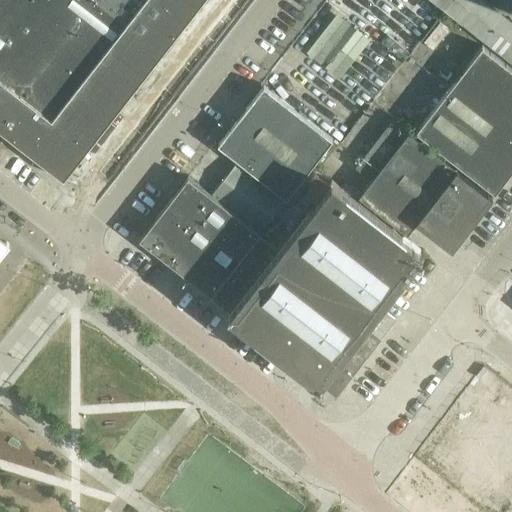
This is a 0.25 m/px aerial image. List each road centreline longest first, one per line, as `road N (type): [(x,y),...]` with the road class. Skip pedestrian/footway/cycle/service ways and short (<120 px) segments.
road 1 (unclassified): [(89,253),(359,463)]
road 2 (unclassified): [(71,239),(266,0)]
road 3 (unclassified): [(359,463),(459,320)]
road 4 (residential): [(89,253),(0,366)]
